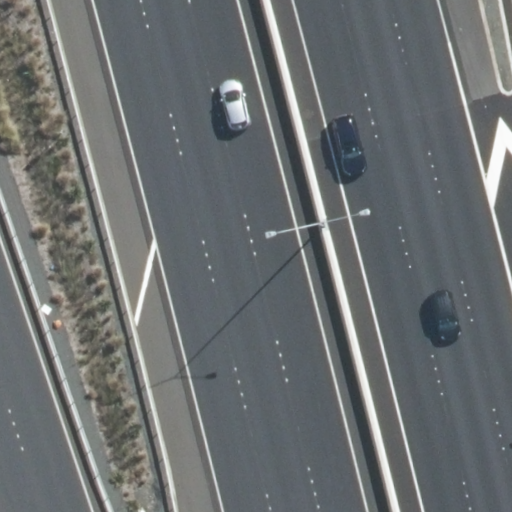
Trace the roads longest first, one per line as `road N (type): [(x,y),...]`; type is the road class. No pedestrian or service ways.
road 1 (motorway): [(309,511),(168,0)]
road 2 (motorway): [(344,0),(482,511)]
road 3 (motorway): [(81,511),(0,262)]
